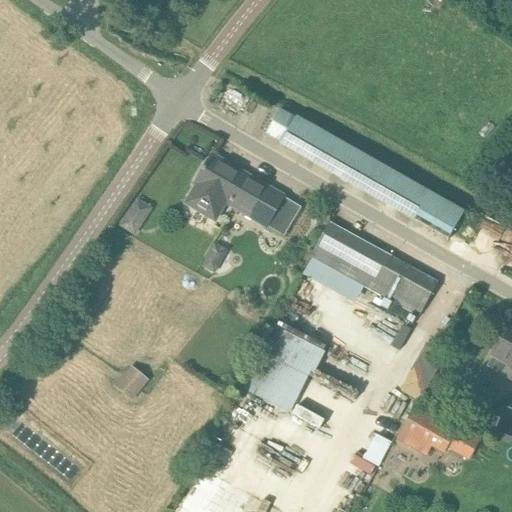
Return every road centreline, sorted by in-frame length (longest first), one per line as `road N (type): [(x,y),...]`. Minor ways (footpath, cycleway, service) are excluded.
road 1 (unclassified): [(511,301),(181,105)]
road 2 (tertiary): [(0,356),(181,105)]
road 3 (unclassified): [(181,105),(32,0)]
road 4 (tertiary): [(181,105),(256,0)]
